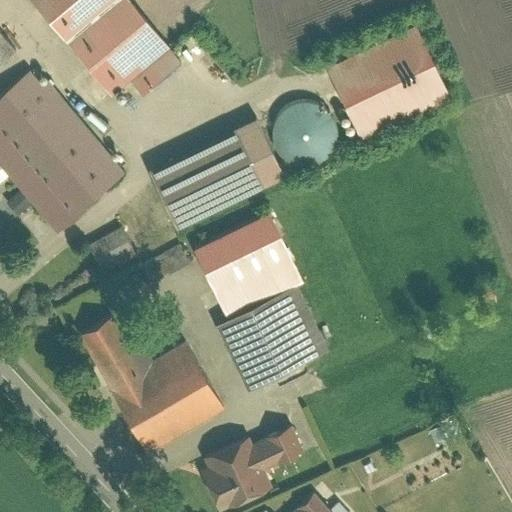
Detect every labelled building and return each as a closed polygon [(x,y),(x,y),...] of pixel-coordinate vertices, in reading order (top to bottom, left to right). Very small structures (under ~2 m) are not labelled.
[(185,63),(130,0),(34,0),(114,93),(131,78),(147,96),(185,63)] [(415,28),(328,71),(363,142),(450,100),(415,28)] [(0,57),(12,48),(0,32),(0,57)] [(35,68),(0,98),(0,168),(4,173),(54,233),(124,174),(35,68)] [(297,167),(309,168),(320,164),(329,157),(335,148),(338,137),(336,125),(331,115),(323,107),(313,103),(301,102),(290,105),(282,111),(276,119),(272,128),(272,138),(274,148),(279,156),(287,163),(297,167)] [(257,122),(153,172),(181,229),(285,179),(257,122)] [(267,218),(200,250),(235,323),(221,330),(250,390),(332,351),(267,218)] [(121,228),(89,245),(104,275),(136,258),(121,228)] [(179,245),(139,266),(150,286),(189,265),(179,245)] [(142,368),(113,314),(80,332),(149,458),(225,417),(185,344),(142,368)] [(433,426),(438,438),(458,430),(454,418),(433,426)] [(218,507),(227,502),(230,509),(276,489),(268,471),(305,455),(295,432),(259,448),(255,439),(208,459),(212,468),(203,472),(218,507)] [(276,511),(272,507),(267,511),(333,511),(315,492),(292,511),(276,511)]
